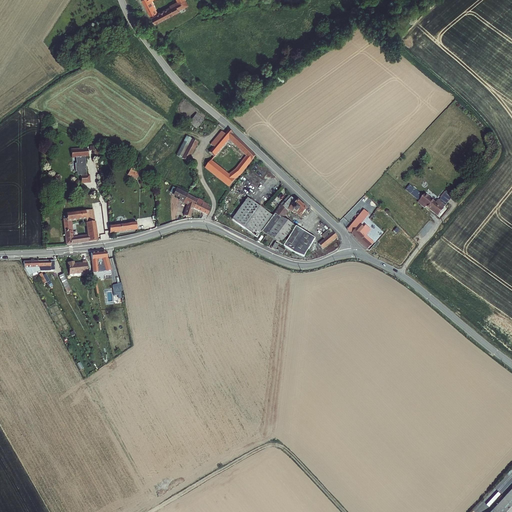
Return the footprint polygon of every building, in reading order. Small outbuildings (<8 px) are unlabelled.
[(152,1),(152,0),(143,0),(151,15),(158,11),(152,1)] [(152,16),(155,23),(185,7),(185,8),(189,6),(185,0),(177,0),(179,1),(175,3),(173,3),(170,5),(170,6),(170,7),(152,16)] [(203,119),(195,114),(188,124),(197,129),(203,119)] [(209,153),(214,157),(229,140),(246,157),(236,170),(228,175),(220,169),(221,167),(218,164),(216,166),(210,161),(205,168),(228,187),(234,179),(241,175),(255,157),(228,130),(224,135),(221,132),(210,145),(214,148),(209,153)] [(171,146),(161,138),(145,156),(155,164),(171,146)] [(197,142),(190,139),(181,158),(188,162),(197,142)] [(90,156),(90,148),(72,149),(73,158),(76,157),(77,175),(82,175),(82,183),(91,182),(90,175),(87,175),(86,157),(90,156)] [(406,190),(416,199),(420,194),(410,185),(406,190)] [(190,218),(193,208),(197,200),(186,195),(187,194),(175,188),(172,195),(179,199),(179,200),(187,205),(187,207),(185,208),(183,212),(184,214),(184,216),(190,218)] [(428,208),(437,216),(453,197),(447,191),(439,200),(436,198),(432,202),(426,197),(420,205),(426,210),(428,208)] [(283,254),(286,248),(284,248),(294,227),(282,220),(288,212),(295,216),(296,215),(298,217),(300,214),(303,214),(305,212),(304,210),(298,204),(296,204),(290,197),(282,205),(261,233),(275,242),(272,249),(283,254)] [(272,216),(246,198),(231,220),(237,224),(257,238),(272,216)] [(197,200),(193,208),(207,215),(210,209),(207,207),(208,205),(203,203),(202,204),(199,202),(199,201),(197,200)] [(97,241),(93,210),(65,214),(66,220),(63,220),(66,245),(97,241)] [(348,230),(367,250),(374,243),(365,235),(368,232),(370,234),(373,231),(365,227),(363,229),(359,225),(369,215),(365,210),(348,230)] [(136,222),(110,225),(110,232),(136,230),(136,222)] [(314,239),(295,228),(286,248),(303,257),(314,239)] [(317,245),(321,250),(337,237),(333,232),(332,233),(329,229),(320,236),(323,240),(317,245)] [(105,251),(89,252),(92,273),(109,268),(106,256),(105,251)] [(53,261),(37,262),(37,269),(38,271),(54,271),(53,261)] [(23,262),(22,264),(28,276),(35,272),(37,273),(39,272),(38,271),(37,269),(37,262),(23,262)] [(73,262),(68,262),(69,274),(83,273),(83,275),(87,274),(86,262),(81,262),(82,264),(73,265),(73,262)] [(40,274),(38,275),(43,285),(46,284),(42,277),(40,274)] [(63,274),(58,276),(64,289),(68,287),(63,274)] [(511,511),(511,488),(491,511),(511,511)]
